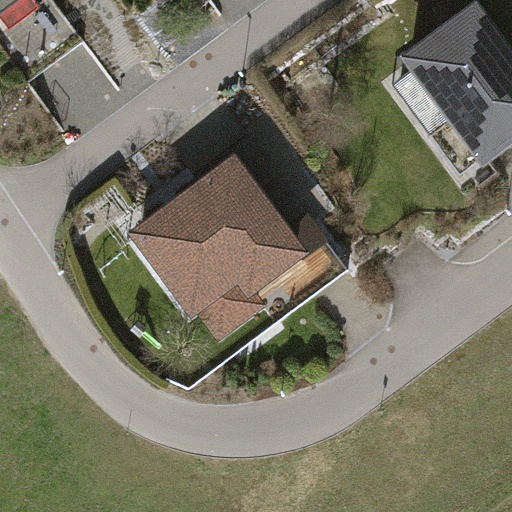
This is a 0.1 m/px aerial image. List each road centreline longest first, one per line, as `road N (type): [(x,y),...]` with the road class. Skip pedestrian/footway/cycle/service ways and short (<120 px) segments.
road 1 (residential): [(511,278),(444,323),(302,441),(184,458),(100,394),(0,255)]
road 2 (residential): [(304,0),(0,232)]
